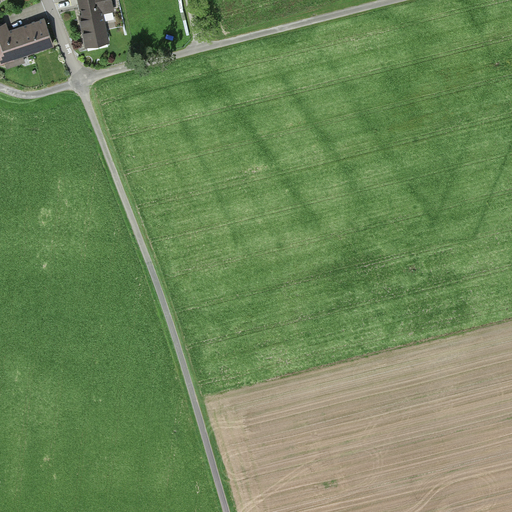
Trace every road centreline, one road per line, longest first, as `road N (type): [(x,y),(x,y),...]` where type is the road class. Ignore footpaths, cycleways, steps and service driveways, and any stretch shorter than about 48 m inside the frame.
road 1 (track): [(226,511),(187,374),(80,82),(33,95),(0,86)]
road 2 (residential): [(80,82),(386,0)]
